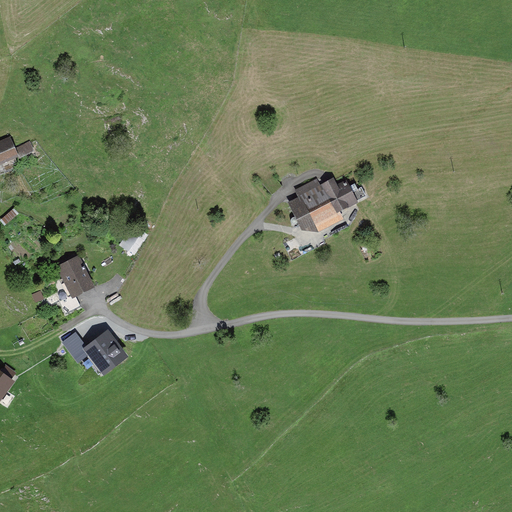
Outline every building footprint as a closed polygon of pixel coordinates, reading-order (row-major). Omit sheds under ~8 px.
[(16,138),(0,146),(0,161),(2,165),(22,155),(24,156),(39,149),(34,140),(20,146),(16,138)] [(301,198),(293,201),(306,229),(323,231),(348,218),(345,211),(364,202),(362,199),(371,195),(366,186),(362,188),(358,182),(346,188),(340,177),(326,184),(323,177),(298,189),(301,198)] [(138,223),(124,245),(139,254),(152,233),(138,223)] [(84,254),(63,264),(78,297),(100,285),(84,254)] [(125,361),(107,335),(85,351),(103,377),(125,361)] [(18,380),(0,369),(0,406),(1,407),(18,380)]
